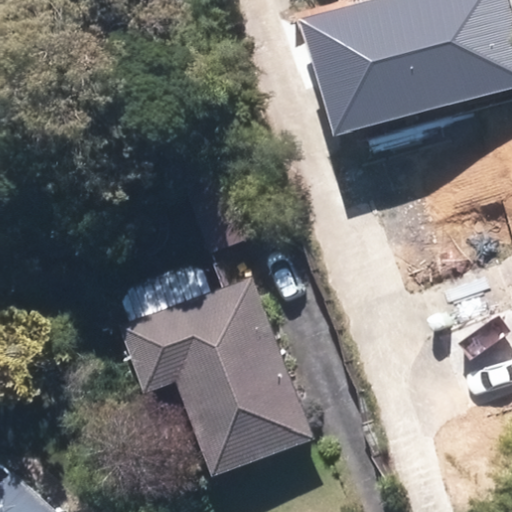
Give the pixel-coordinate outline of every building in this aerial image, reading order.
[(414,118),(410,106),(356,123),(360,135),(324,146),(348,219),(390,205),(421,301),(511,271),(511,241),(467,101),(414,118)] [(220,255),(286,227),(249,141),(183,169),(220,255)] [(226,285),(217,261),(209,264),(140,289),(150,316),(142,319),(169,390),(196,380),(231,473),(331,436),(269,269),(226,285)] [(511,306),(441,331),(469,414),(511,399),(511,306)] [(0,511),(96,511),(35,460),(0,500),(0,511)]
